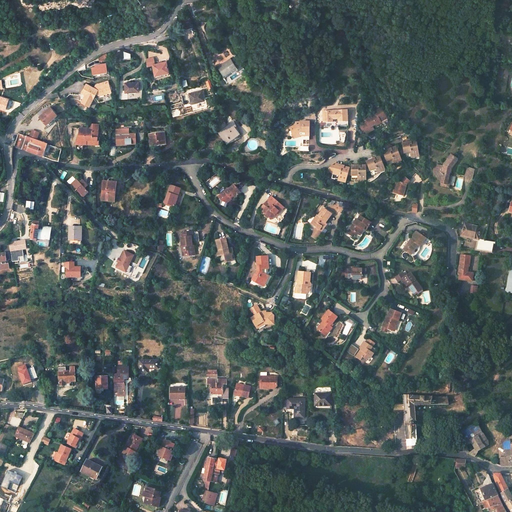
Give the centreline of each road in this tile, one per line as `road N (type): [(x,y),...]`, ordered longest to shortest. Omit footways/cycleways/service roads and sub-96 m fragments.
road 1 (tertiary): [(0,408),(346,451),(450,454),(491,466)]
road 2 (tertiary): [(183,0),(161,32),(94,53),(21,113),(6,142),(10,178)]
road 3 (residential): [(409,217),(185,164)]
road 4 (residential): [(511,326),(458,313),(450,237),(409,217)]
road 5 (residential): [(185,164),(75,167),(40,159)]
road 6 (residential): [(185,164),(228,228),(292,249)]
road 7 (residential): [(292,249),(379,256),(409,217)]
